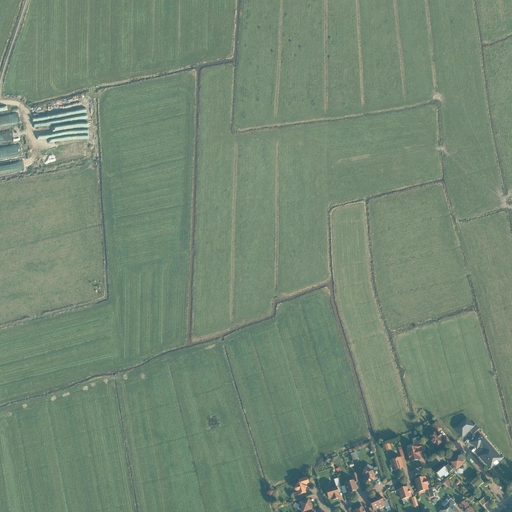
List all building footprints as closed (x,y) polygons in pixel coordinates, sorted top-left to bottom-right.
[(458,427),(455,429),(457,432),(462,437),(469,431),(474,427),(467,419),(458,427)] [(437,432),(428,439),(437,448),(445,441),(437,432)] [(503,458),(481,434),(471,442),(477,449),(480,447),(481,448),(484,448),(485,450),(485,452),(480,456),(491,469),(495,465),(496,466),(500,463),(499,462),(503,458)] [(413,440),(415,448),(417,447),(418,448),(423,447),(420,438),(413,440)] [(415,448),(407,450),(411,463),(421,460),(418,448),(417,447),(415,448)] [(460,456),(451,463),(458,470),(460,469),(464,469),(464,465),(466,463),(460,456)] [(400,458),(390,461),(394,472),(404,469),(400,458)] [(442,465),(434,471),(441,479),(448,472),(445,469),(442,465)] [(361,476),(363,477),(363,479),(362,481),(372,486),(376,478),(373,470),(366,467),(361,476)] [(297,485),(295,485),(295,487),(294,488),(294,490),(294,491),(295,492),(297,492),(297,493),(298,496),(301,495),(306,493),(305,490),(307,486),(310,485),(307,477),(297,480),(298,483),(297,485)] [(479,477),(471,484),(477,491),(481,488),(486,494),(484,496),(478,501),(484,507),(494,497),(486,487),(487,487),(479,477)] [(426,478),(415,480),(419,493),(428,491),(429,491),(426,478)] [(354,481),(344,484),(347,494),(357,491),(354,483),(354,481)] [(336,487),(325,490),(328,500),(332,498),(332,501),(340,498),(336,487)] [(408,487),(399,490),(402,501),(411,498),(408,487)] [(302,499),(301,495),(298,496),(297,493),(292,495),(294,501),(302,499)] [(379,495),(373,498),(379,509),(384,507),(383,503),(379,495)] [(447,500),(450,503),(451,502),(454,506),(457,504),(450,497),(447,500)] [(373,498),(368,500),(371,508),(373,511),(379,509),(373,498)] [(306,511),(312,510),(308,500),(299,503),(300,505),(297,509),(302,511),(306,511)] [(474,511),(465,501),(460,506),(466,511),(474,511)] [(460,511),(454,506),(451,502),(450,503),(441,511),(440,511),(460,511)]
